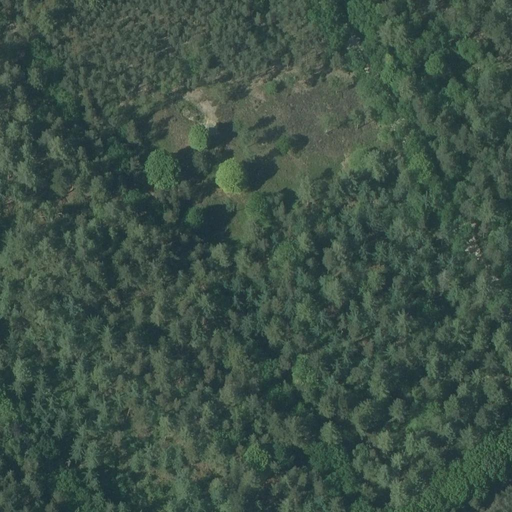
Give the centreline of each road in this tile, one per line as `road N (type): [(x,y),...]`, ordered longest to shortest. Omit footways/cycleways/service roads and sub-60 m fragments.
road 1 (track): [(355,511),(0,4)]
road 2 (track): [(511,311),(325,0)]
road 3 (track): [(511,0),(380,101)]
road 4 (track): [(79,511),(0,401)]
